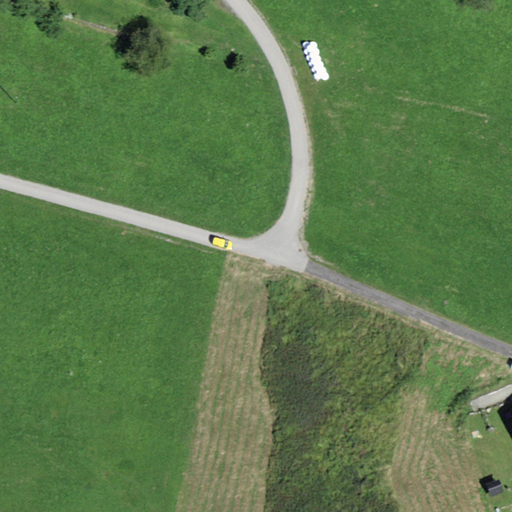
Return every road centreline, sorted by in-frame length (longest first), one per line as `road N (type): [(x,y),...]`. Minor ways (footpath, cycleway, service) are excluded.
road 1 (unclassified): [(238,0),(272,44),(302,125),(304,184),(288,233),(242,251)]
road 2 (residential): [(242,251),(511,353)]
road 3 (unclassified): [(242,251),(0,181)]
